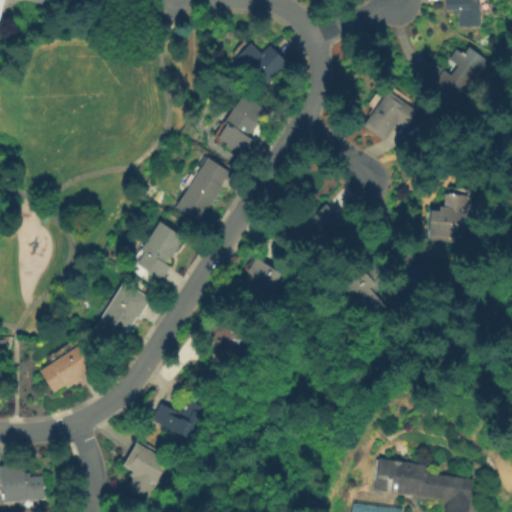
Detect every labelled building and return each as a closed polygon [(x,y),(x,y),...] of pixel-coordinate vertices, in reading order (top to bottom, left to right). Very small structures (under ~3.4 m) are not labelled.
[(459,27),(458,15),(454,15),(453,10),(446,10),(445,0),(479,0),(480,16),(472,16),(472,27),(459,27)] [(266,88),(235,60),(250,43),(261,53),(269,45),(288,63),(266,88)] [(492,64),(460,110),(425,85),(427,82),(425,80),(436,64),(451,75),(457,66),(448,59),(455,48),(463,54),(468,47),(492,64)] [(421,114),(409,131),(396,122),(384,141),(362,126),(387,90),(421,114)] [(241,156),(225,146),(227,143),(218,138),(226,125),(224,124),(243,94),(265,109),(257,122),(258,123),(252,133),(249,131),(247,135),(252,139),(241,156)] [(175,207),(207,157),(230,172),(220,186),(222,187),(199,222),(175,207)] [(428,236),(430,211),(439,211),(439,206),(444,206),(444,194),(468,195),(466,238),(428,236)] [(315,242),(286,212),(300,198),(312,211),(316,207),(319,210),(325,204),(340,219),(315,242)] [(142,250),(160,222),(183,237),(166,263),(171,267),(162,280),(138,264),(145,253),(142,250)] [(281,274),(277,282),(280,284),(265,310),(236,293),(248,273),(246,272),(255,257),(281,274)] [(344,288),(363,271),(374,284),(369,288),(388,310),(374,322),(344,288)] [(95,328),(124,282),(151,299),(138,319),(136,317),(120,344),(95,328)] [(212,362),(210,322),(237,321),(237,328),(251,327),(252,358),(237,358),(237,361),(212,362)] [(79,345),(87,357),(89,355),(98,369),(82,379),(81,378),(67,388),(65,384),(54,392),(40,371),(79,345)] [(146,417),(151,406),(157,408),(160,403),(181,413),(188,399),(196,403),(201,393),(216,401),(207,418),(210,419),(198,443),(146,417)] [(147,499),(127,487),(133,477),(130,475),(132,471),(123,466),(136,442),(169,461),(147,499)] [(468,511),(445,511),(447,500),(374,490),(379,458),(426,464),(425,472),(473,479),(468,511)] [(3,503),(2,491),(0,491),(0,467),(24,464),(25,474),(30,473),(30,477),(43,476),(45,499),(3,503)] [(398,511),(399,509),(348,503),(347,511),(398,511)]
